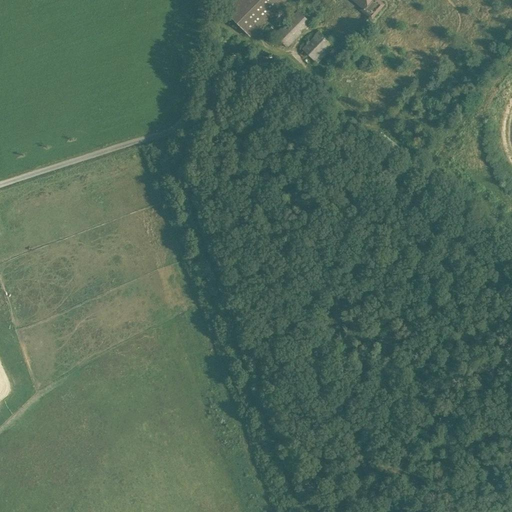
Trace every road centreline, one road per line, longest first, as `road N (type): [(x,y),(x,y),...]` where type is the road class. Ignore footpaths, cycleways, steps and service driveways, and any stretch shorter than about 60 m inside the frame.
road 1 (track): [(271,31),(230,63),(185,159),(189,193),(290,481),(315,511)]
road 2 (track): [(511,274),(413,189),(278,108)]
road 3 (unknown): [(99,511),(0,248)]
road 4 (track): [(0,168),(180,0)]
